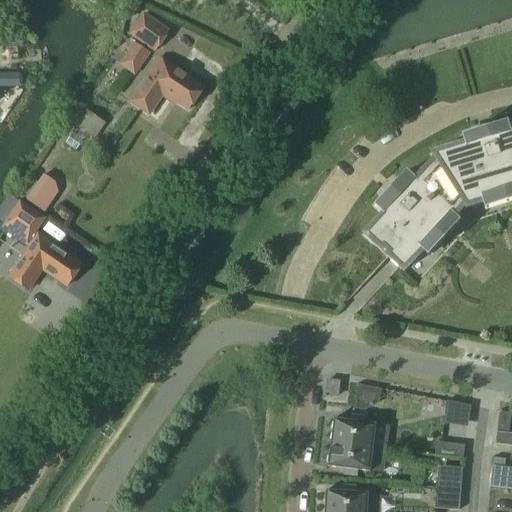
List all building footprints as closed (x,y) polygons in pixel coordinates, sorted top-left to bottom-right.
[(142,15),(129,35),(155,51),(168,31),(142,15)] [(149,53),(135,44),(121,64),(135,74),(149,53)] [(145,81),(188,109),(202,88),(159,60),(145,81)] [(87,108),(75,124),(95,138),(106,123),(87,108)] [(435,159),(439,165),(464,206),(466,208),(485,202),(484,198),(511,189),(511,130),(508,131),(507,128),(498,131),(496,127),(493,128),(493,127),(489,128),(489,130),(480,132),(479,131),(475,133),(476,134),(472,135),(474,139),(464,141),(465,145),(432,155),(435,159)] [(464,206),(439,165),(435,159),(414,181),(409,176),(402,183),(399,181),(397,183),(396,182),(393,186),(394,186),(387,193),(384,196),(385,197),(382,199),(385,202),(378,209),(384,214),(364,235),(381,251),(383,248),(389,254),(387,256),(404,271),(425,249),(421,246),(435,231),(449,216),(452,219),(454,217),(464,206)] [(27,198),(26,200),(45,213),(58,193),(55,183),(43,175),(38,182),(27,198)] [(464,206),(454,217),(452,219),(449,216),(435,231),(421,246),(425,249),(404,271),(417,283),(475,220),(511,208),(511,189),(484,198),(485,202),(466,208),(464,206)] [(9,278),(27,290),(41,270),(67,287),(81,266),(81,265),(38,235),(32,231),(43,214),(19,198),(1,225),(3,226),(2,227),(30,246),(9,278)] [(34,289),(17,315),(48,336),(66,310),(34,289)] [(338,396),(339,382),(327,381),(326,395),(338,396)] [(356,408),(364,410),(378,402),(380,390),(360,387),(356,408)] [(447,401),(446,411),(447,411),(447,410),(470,414),(471,415),(472,406),(447,401)] [(334,419),(331,443),(385,450),(385,449),(374,448),(376,424),(364,423),(364,417),(352,416),(352,421),(334,419)] [(511,433),(497,432),(496,444),(511,445),(511,433)] [(435,456),(463,459),(464,446),(436,442),(435,456)] [(385,450),(331,443),(328,467),(346,469),(345,475),(357,476),(358,471),(370,472),(371,471),(383,472),(385,450)] [(494,458),(492,473),(504,475),(506,459),(494,458)] [(437,488),(461,490),(462,481),(461,481),(461,482),(438,480),(438,479),(437,479),(437,488)] [(326,491),(325,511),(379,511),(381,496),(369,496),(369,493),(356,492),(356,487),(344,486),(344,492),(326,491)] [(437,488),(436,496),(437,497),(437,496),(460,497),(460,498),(461,498),(461,490),(437,488)]
